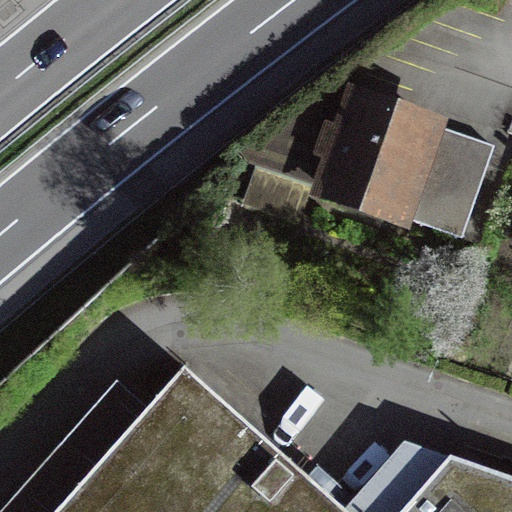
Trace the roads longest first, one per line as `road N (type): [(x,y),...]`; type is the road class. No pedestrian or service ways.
road 1 (motorway): [(0,234),(294,0)]
road 2 (motorway): [(114,0),(0,91)]
